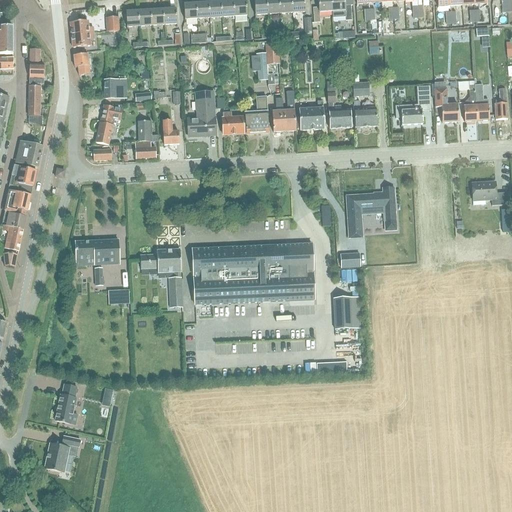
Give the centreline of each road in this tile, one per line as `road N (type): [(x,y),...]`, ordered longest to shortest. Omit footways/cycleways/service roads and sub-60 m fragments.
road 1 (residential): [(75,175),(511,148)]
road 2 (tertiary): [(21,312),(63,92)]
road 3 (unknown): [(301,318),(297,351),(223,362),(201,340),(220,324)]
road 4 (residential): [(21,312),(36,294),(75,175)]
road 5 (unknown): [(215,167),(222,214),(241,237),(297,234)]
road 6 (residential): [(0,207),(23,84)]
